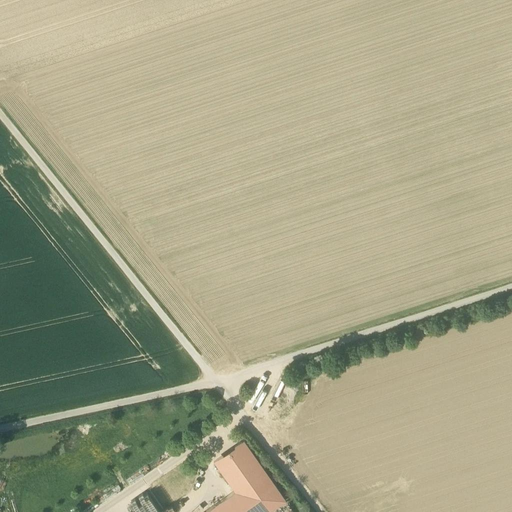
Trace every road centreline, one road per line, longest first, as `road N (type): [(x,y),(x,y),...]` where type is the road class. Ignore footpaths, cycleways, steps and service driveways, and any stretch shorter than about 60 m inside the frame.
road 1 (track): [(0,429),(216,381),(511,287)]
road 2 (track): [(321,511),(0,114)]
